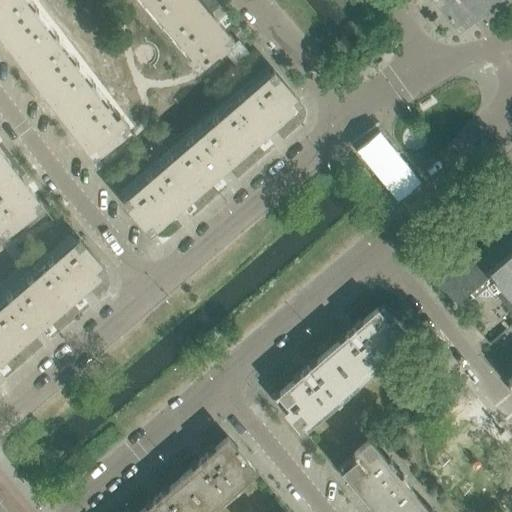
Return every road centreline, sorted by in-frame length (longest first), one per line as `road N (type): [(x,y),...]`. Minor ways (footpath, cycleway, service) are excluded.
road 1 (residential): [(351,117),(147,287)]
road 2 (residential): [(147,287),(0,104)]
road 3 (residential): [(210,386),(376,246)]
road 4 (residential): [(376,246),(511,410)]
road 5 (residential): [(60,511),(210,386)]
road 6 (residential): [(147,287),(0,413)]
road 7 (residential): [(317,511),(210,386)]
road 8 (residential): [(351,117),(251,0)]
road 9 (residential): [(421,207),(511,94)]
